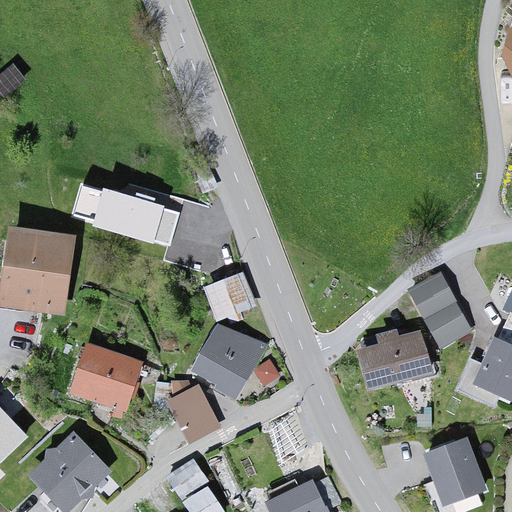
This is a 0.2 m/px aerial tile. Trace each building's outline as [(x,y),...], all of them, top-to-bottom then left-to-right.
[(178,213),(81,185),(72,216),(169,244),(178,213)] [(71,239),(10,230),(0,303),(61,311),(71,239)] [(240,275),(206,289),(219,318),(252,304),(240,275)] [(469,329),(439,276),(411,292),(440,345),(469,329)] [(472,360),(459,389),(494,405),(499,394),(511,399),(511,292),(505,309),(511,313),(485,366),(472,360)] [(261,349),(219,327),(197,369),(219,381),(215,387),(235,398),(261,349)] [(429,372),(419,335),(359,351),(369,388),(429,372)] [(143,363),(87,346),(73,391),(129,409),(143,363)] [(197,387),(169,401),(189,440),(217,426),(197,387)] [(0,459),(27,433),(0,404),(0,459)] [(111,469),(73,429),(27,471),(65,511),(111,469)] [(465,441),(427,455),(444,502),(483,488),(465,441)] [(206,481),(193,463),(170,478),(183,497),(206,481)] [(313,486),(311,482),(268,504),(272,511),(327,511),(326,510),(340,503),(327,478),(313,486)] [(220,511),(207,490),(187,503),(192,511),(220,511)]
